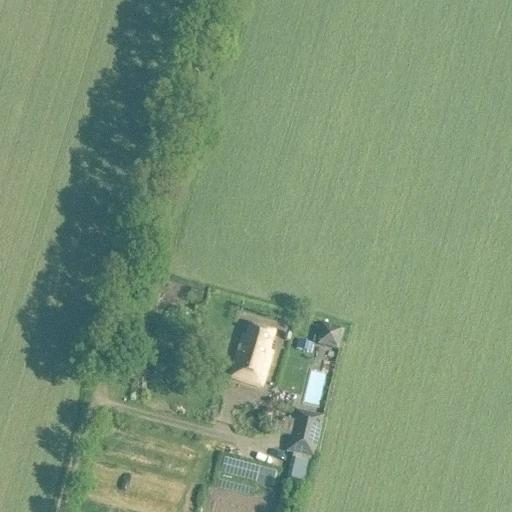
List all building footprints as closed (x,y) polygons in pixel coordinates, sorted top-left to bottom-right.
[(192,291),(189,301),(200,304),(203,294),(192,291)] [(344,330),(327,324),(321,343),(339,348),(344,330)] [(267,355),(272,336),(249,330),(244,348),(240,347),(229,382),(261,392),(271,356),(267,355)] [(311,458),(319,423),(299,418),(291,454),(311,458)] [(313,485),(315,464),(296,463),(294,484),(313,485)]
